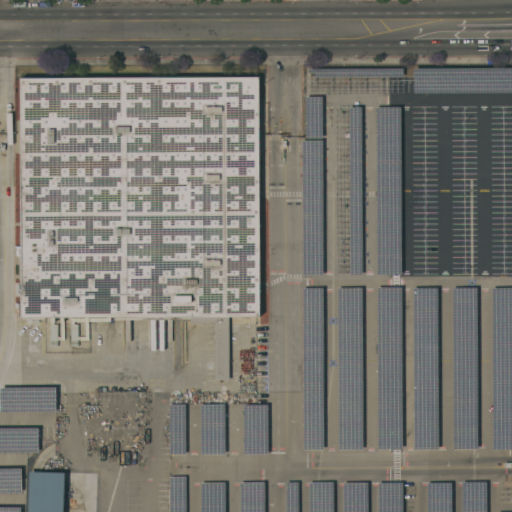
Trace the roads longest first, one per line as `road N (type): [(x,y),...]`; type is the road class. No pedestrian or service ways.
road 1 (secondary): [(511,6),(0,9)]
road 2 (secondary): [(0,50),(277,48)]
road 3 (secondary): [(277,48),(410,47)]
